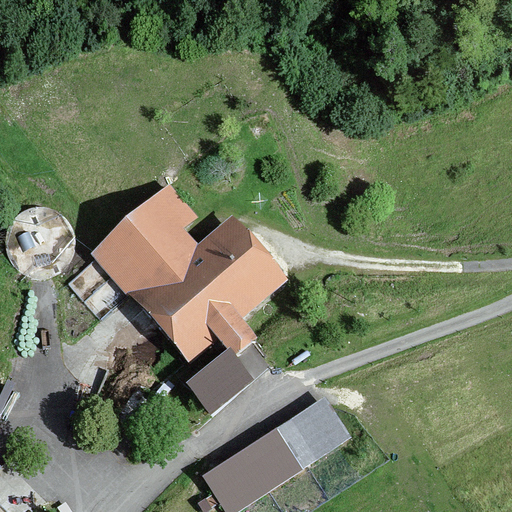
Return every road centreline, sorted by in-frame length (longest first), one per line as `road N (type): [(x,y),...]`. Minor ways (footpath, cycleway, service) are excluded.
road 1 (unclassified): [(511,299),(284,387),(183,450),(114,511)]
road 2 (track): [(276,244),(427,266),(511,263)]
